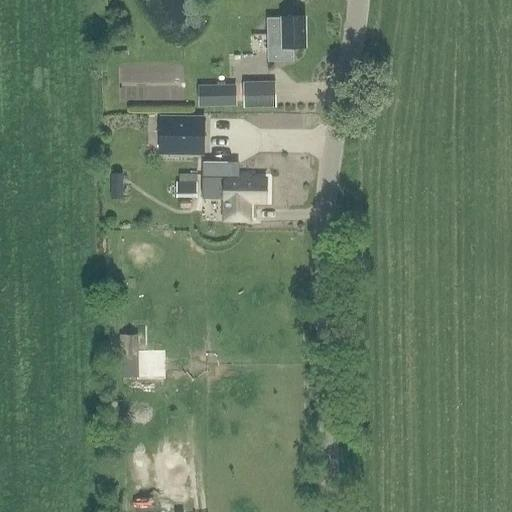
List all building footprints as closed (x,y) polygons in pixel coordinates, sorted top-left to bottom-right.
[(268,62),(294,61),(294,47),(306,47),(305,17),(283,17),(283,18),(267,18),(268,62)] [(244,107),(277,107),(276,82),(244,83),(244,107)] [(199,106),(236,106),(236,85),(199,85),(199,106)] [(288,133),(314,132),(313,113),(288,114),(288,133)] [(160,119),(159,152),(204,153),(205,120),(160,119)] [(203,163),(203,197),(222,197),(226,198),(226,219),(249,219),(249,199),(266,200),(267,180),(250,180),(250,177),(233,177),(234,163),(203,163)] [(181,196),(201,195),(200,172),(180,172),(181,196)] [(125,331),(126,375),(143,374),(142,331),(125,331)]
